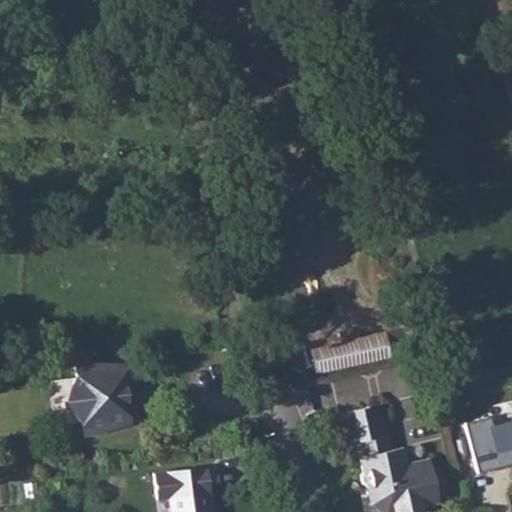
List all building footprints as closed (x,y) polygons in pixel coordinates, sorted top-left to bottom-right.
[(385,330),(309,350),(315,376),(392,357),(385,330)] [(65,390),(64,396),(65,406),(69,413),(75,419),(78,423),(79,434),(126,419),(118,365),(71,364),(72,376),(67,381),(65,390)] [(368,405),(339,411),(347,443),(355,440),(387,433),(383,414),(368,405)] [(486,424),(489,423),(487,416),(463,421),(476,471),(511,461),(511,445),(493,450),(486,424)] [(511,417),(489,423),(486,424),(493,450),(511,445),(511,417)] [(405,457),(390,448),(358,455),(362,470),(359,474),(361,482),(365,484),(369,503),(383,511),(387,511),(393,511),(398,503),(414,500),(421,505),(438,501),(436,492),(445,489),(440,464),(430,466),(428,457),(406,462),(405,457)] [(210,511),(205,465),(152,472),(156,498),(168,497),(169,511),(210,511)]
